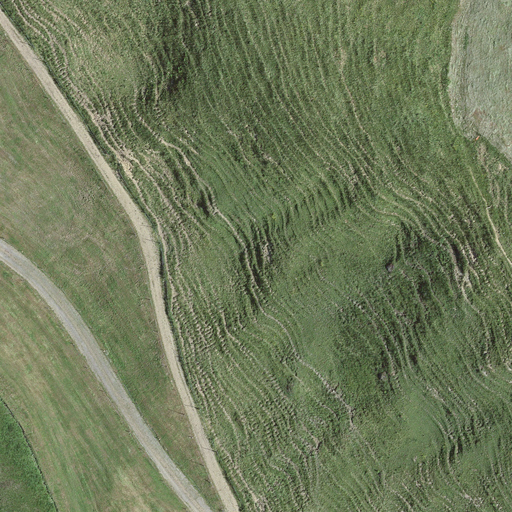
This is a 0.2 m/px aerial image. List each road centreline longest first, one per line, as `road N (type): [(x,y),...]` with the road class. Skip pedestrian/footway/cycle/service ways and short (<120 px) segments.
road 1 (track): [(234,511),(171,357),(151,238),(0,13)]
road 2 (track): [(0,252),(22,264),(208,511)]
